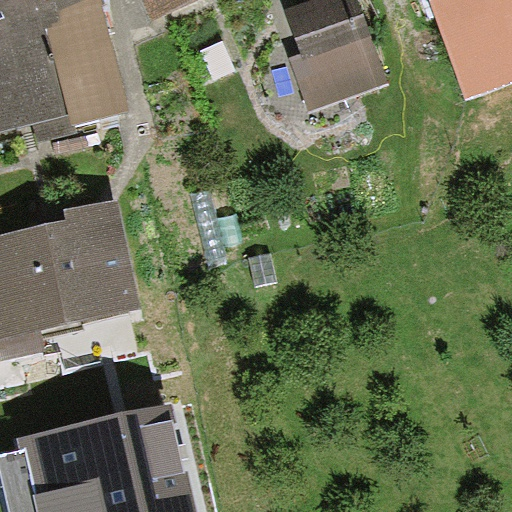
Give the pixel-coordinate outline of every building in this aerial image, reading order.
[(0,0),(0,143),(70,124),(71,140),(132,123),(104,0),(0,0)] [(217,0),(145,0),(158,26),(217,0)] [(389,89),(351,0),(329,0),(285,17),(304,62),(294,67),(315,116),(389,89)] [(511,0),(425,0),(467,99),(511,83),(511,0)] [(69,229),(0,243),(0,347),(146,316),(127,208),(67,219),(69,229)] [(193,511),(168,409),(25,444),(41,511),(193,511)]
